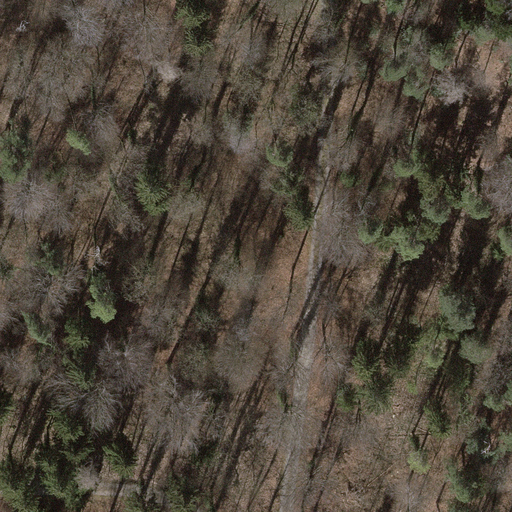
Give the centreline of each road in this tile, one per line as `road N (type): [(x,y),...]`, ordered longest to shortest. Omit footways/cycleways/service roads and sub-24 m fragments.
road 1 (track): [(327,0),(331,199),(290,511)]
road 2 (track): [(209,511),(158,489),(0,488)]
